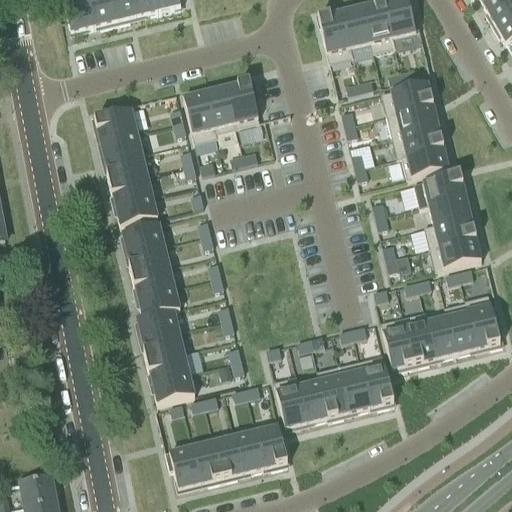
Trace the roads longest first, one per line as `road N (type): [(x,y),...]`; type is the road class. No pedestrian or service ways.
road 1 (unclassified): [(104,511),(24,100)]
road 2 (residential): [(24,100),(255,45),(275,37),(284,0)]
road 3 (residential): [(277,511),(372,472),(511,378)]
road 4 (residential): [(511,128),(437,0)]
